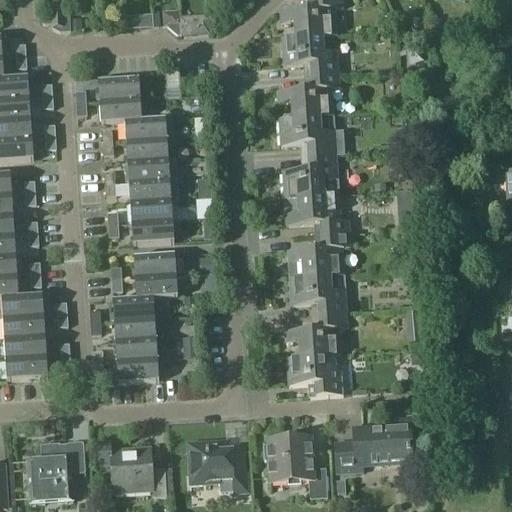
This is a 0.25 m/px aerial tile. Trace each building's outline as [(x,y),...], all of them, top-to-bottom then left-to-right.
[(294,41),(324,40),(337,39),(336,12),(343,11),(342,0),(314,0),(308,0),(309,13),(281,15),(281,27),(294,26),(294,41)] [(68,17),(43,19),(43,28),(50,31),(60,36),(69,35),(68,17)] [(152,17),(142,18),(142,31),(153,30),(152,17)] [(190,19),(180,19),(180,22),(181,38),(181,40),(191,39),(190,19)] [(473,19),(463,20),(464,32),(473,31),(473,19)] [(180,22),(162,23),(163,29),(166,29),(177,39),(181,38),(180,22)] [(304,80),(339,78),(338,53),(325,54),(324,40),(294,41),(282,42),(284,69),(303,68),(304,80)] [(14,51),(15,60),(27,59),(26,50),(14,51)] [(16,68),(27,67),(27,59),(15,60),(16,68)] [(292,121),(322,120),(334,119),(332,91),(340,91),(339,78),(304,80),(305,93),(277,95),(278,106),(291,105),(292,121)] [(0,101),(29,99),(28,80),(4,81),(0,81),(0,101)] [(99,105),(141,103),(139,81),(98,84),(99,105)] [(41,89),(42,101),(52,100),(51,89),(41,89)] [(76,107),(85,106),(85,94),(75,95),(76,107)] [(0,122),(31,120),(29,99),(0,101),(0,122)] [(43,113),(53,112),(52,100),(42,101),(43,113)] [(125,125),(142,123),(141,103),(99,105),(101,127),(125,125)] [(85,106),(76,107),(76,118),(86,117),(85,106)] [(0,142),(32,140),(31,120),(0,122),(0,142)] [(301,161),(336,158),(335,133),(322,134),(322,120),(292,121),(279,122),(281,149),(300,148),(301,161)] [(170,122),(125,125),(126,146),(171,143),(174,140),(173,124),(170,122)] [(44,129),(45,140),(55,140),(54,128),(44,129)] [(102,147),(113,147),(112,134),(101,135),(102,147)] [(32,140),(0,142),(0,165),(34,163),(32,140)] [(46,152),(56,151),(55,140),(45,140),(46,152)] [(171,143),(126,146),(128,166),(173,163),(175,160),(174,146),(171,143)] [(113,147),(102,147),(103,158),(113,157),(113,147)] [(285,202),(327,199),(326,183),(338,182),(336,158),(301,161),(302,173),(283,175),(285,202)] [(173,163),(128,166),(129,186),(175,183),(177,179),(176,166),(173,163)] [(105,188),(115,187),(114,175),(104,175),(105,188)] [(0,197),(12,196),(10,176),(0,177),(0,197)] [(175,183),(129,186),(130,207),(172,204),(176,203),(178,200),(177,187),(175,183)] [(25,197),(35,197),(34,185),(24,185),(25,197)] [(385,186),(374,186),(375,196),(386,196),(385,186)] [(115,187),(105,188),(106,198),(116,198),(115,187)] [(411,195),(396,195),(399,234),(413,233),(411,195)] [(0,218),(13,218),(12,196),(0,197),(0,218)] [(25,209),(35,209),(35,197),(25,197),(25,209)] [(314,240),(350,238),(349,224),(341,224),(340,199),(327,199),(285,202),(286,217),(287,229),(314,227),(314,240)] [(211,201),(202,202),(202,215),(212,214),(211,201)] [(132,227),(173,224),(172,204),(130,207),(132,227)] [(108,228),(118,227),(117,215),(107,216),(108,228)] [(0,239),(15,238),(13,218),(0,218),(0,239)] [(212,222),(203,222),(203,231),(212,231),(212,222)] [(173,224),(132,227),(133,248),(175,246),(173,224)] [(27,238),(37,237),(37,225),(26,226),(27,238)] [(118,227),(108,228),(108,240),(119,239),(118,227)] [(27,249),(38,248),(37,237),(27,238),(27,249)] [(0,259),(16,258),(15,238),(0,239),(0,259)] [(303,281),(331,279),(344,278),(342,252),(351,251),(350,238),(314,240),(315,252),(288,254),(289,267),(302,266),(303,281)] [(135,281),(177,279),(176,257),(134,260),(135,281)] [(0,281),(18,280),(16,258),(0,259),(0,281)] [(416,259),(403,260),(403,272),(416,271),(416,259)] [(213,261),(201,261),(202,278),(204,278),(214,277),(213,261)] [(29,267),(30,278),(40,277),(39,266),(29,267)] [(111,283),(122,282),(121,270),(110,271),(110,272),(111,283)] [(31,289),(41,289),(40,277),(30,278),(31,289)] [(137,303),(154,302),(179,300),(177,279),(135,281),(137,303)] [(312,320),(346,318),(344,293),(332,294),(331,279),(303,281),(290,282),(292,309),(311,308),(312,320)] [(0,301),(1,301),(19,300),(18,280),(0,281),(0,301)] [(122,282),(111,283),(112,295),(122,294),(122,282)] [(3,321),(43,319),(42,298),(19,300),(1,301),(3,321)] [(193,299),(185,299),(186,310),(194,309),(193,299)] [(114,325),(155,322),(154,302),(137,303),(112,305),(114,325)] [(57,318),(67,318),(66,306),(57,307),(57,318)] [(92,326),(99,326),(98,314),(91,315),(92,326)] [(58,329),(67,329),(67,318),(57,318),(58,329)] [(328,359),(328,360),(341,359),(339,332),(347,332),(346,318),(312,320),(313,332),(285,334),(286,346),(300,345),(301,361),(328,359)] [(5,342),(45,339),(43,319),(3,321),(5,342)] [(193,320),(184,320),(185,330),(194,330),(193,320)] [(115,345),(156,342),(155,322),(114,325),(115,345)] [(99,326),(92,326),(92,337),(100,336),(99,326)] [(6,362),(46,359),(45,339),(5,342),(6,362)] [(188,360),(197,359),(196,339),(186,340),(188,360)] [(117,365),(158,362),(156,342),(115,345),(117,365)] [(59,359),(70,358),(69,346),(58,347),(59,359)] [(91,367),(94,367),(102,366),(102,353),(90,354),(91,367)] [(60,370),(71,369),(70,358),(59,359),(60,370)] [(46,359),(6,362),(8,384),(48,381),(46,359)] [(329,374),(328,360),(328,359),(301,361),(288,362),(290,390),(309,388),(310,401),(343,399),(341,374),(329,374)] [(158,362),(117,365),(118,386),(159,383),(158,362)] [(102,366),(94,367),(95,379),(103,378),(102,366)] [(508,385),(510,368),(496,366),(493,383),(508,385)] [(356,444),(336,445),(338,475),(363,473),(362,467),(411,463),(409,433),(421,432),(420,418),(401,420),(401,428),(386,429),(386,426),(370,427),(371,430),(355,431),(356,444)] [(314,471),(312,439),(268,442),(271,484),(310,482),(312,500),(328,499),(326,470),(314,471)] [(109,445),(96,446),(97,469),(111,469),(112,494),(153,492),(154,499),(170,497),(168,470),(152,471),(151,450),(110,452),(109,445)] [(222,453),(222,445),(190,448),(192,473),(190,474),(191,485),(203,485),(202,482),(219,481),(220,494),(247,492),(245,474),(243,473),(241,452),(222,453)] [(30,507),(73,504),(72,475),(86,475),(83,446),(55,447),(40,448),(40,463),(27,464),(30,507)]
